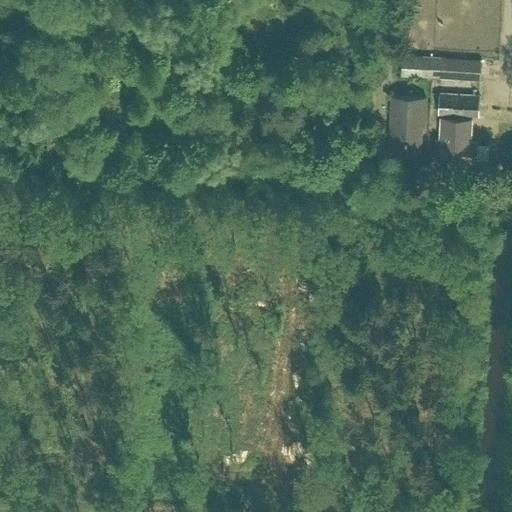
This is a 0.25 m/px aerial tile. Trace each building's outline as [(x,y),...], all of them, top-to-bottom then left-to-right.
[(401,76),(481,79),(481,58),(402,53),(401,76)] [(346,100),(369,101),(370,71),(347,70),(346,100)] [(438,114),(479,116),(480,93),(440,91),(438,114)] [(422,125),(425,125),(426,97),(392,95),(389,155),(421,156),(422,125)] [(440,117),(439,138),(436,137),(435,158),(476,160),(477,140),(471,140),(472,119),(440,117)]
